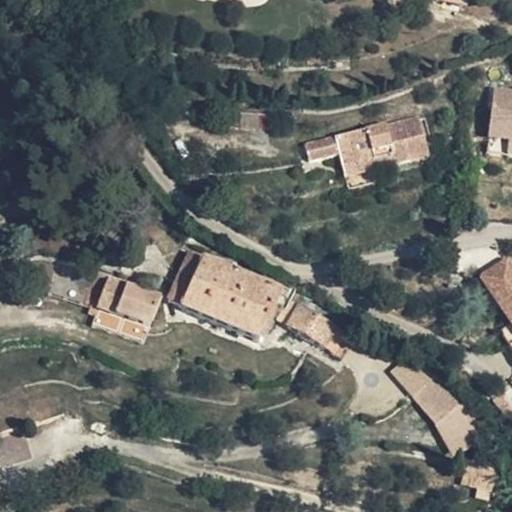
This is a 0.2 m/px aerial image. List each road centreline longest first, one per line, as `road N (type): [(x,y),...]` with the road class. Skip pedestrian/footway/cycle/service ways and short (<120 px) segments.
road 1 (residential): [(0,46),(38,94),(121,130),(172,191),(229,236),(297,271)]
road 2 (unknown): [(0,458),(75,421),(260,445)]
road 3 (residential): [(297,271),(482,364),(511,403)]
road 4 (residential): [(297,271),(484,234),(511,236)]
